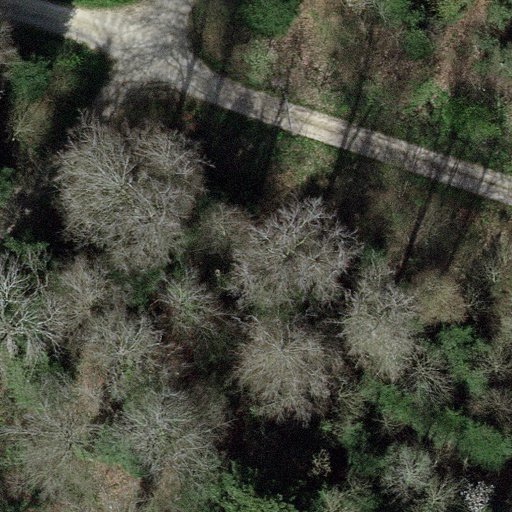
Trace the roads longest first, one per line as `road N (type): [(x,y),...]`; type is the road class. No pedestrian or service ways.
road 1 (track): [(0,9),(276,114),(511,190)]
road 2 (track): [(0,231),(184,0)]
